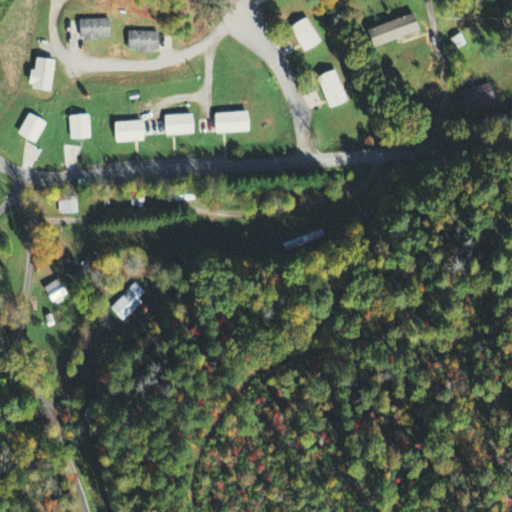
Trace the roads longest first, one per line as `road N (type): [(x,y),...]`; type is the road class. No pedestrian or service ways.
road 1 (tertiary): [(0,163),(34,178),(76,177),(511,144)]
road 2 (residential): [(310,160),(288,85),(227,0)]
road 3 (residential): [(241,27),(191,52),(140,64),(77,58)]
